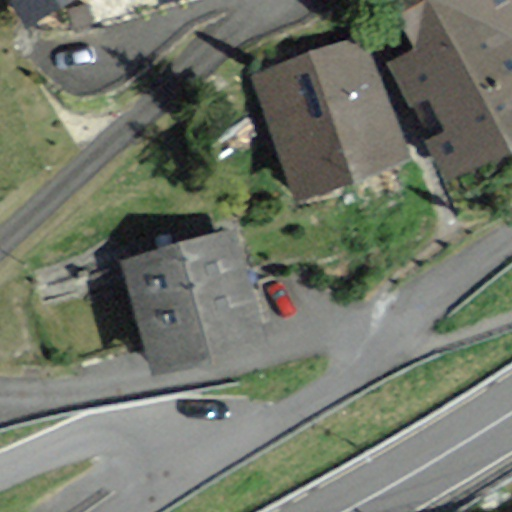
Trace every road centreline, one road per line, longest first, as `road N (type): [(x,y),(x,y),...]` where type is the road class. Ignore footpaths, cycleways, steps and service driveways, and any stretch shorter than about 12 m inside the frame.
road 1 (residential): [(126,511),(319,395),(377,354),(388,332),(372,326),(173,379),(109,386)]
road 2 (secondary): [(511,411),(346,511)]
